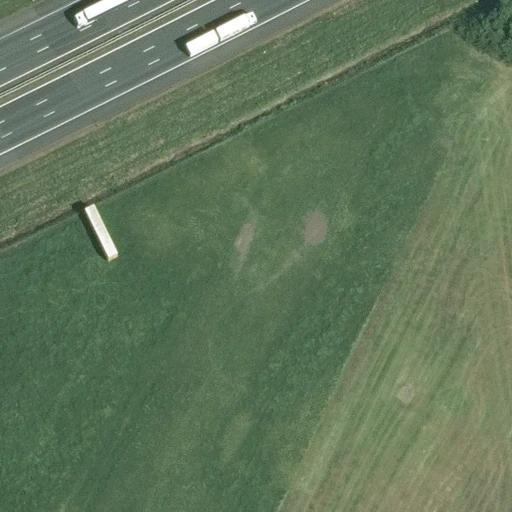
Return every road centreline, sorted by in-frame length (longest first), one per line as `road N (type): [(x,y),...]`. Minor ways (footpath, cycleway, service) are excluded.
road 1 (motorway): [(0,130),(261,0)]
road 2 (motorway): [(125,0),(0,62)]
